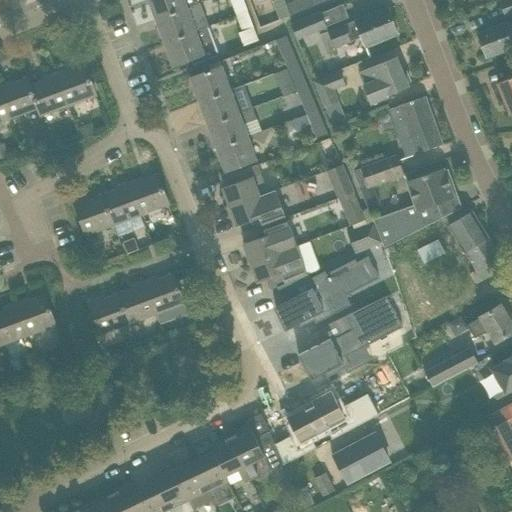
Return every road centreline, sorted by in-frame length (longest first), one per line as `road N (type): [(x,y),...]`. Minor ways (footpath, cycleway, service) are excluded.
road 1 (residential): [(31,511),(44,493),(248,391),(252,363),(223,309),(161,140),(136,124)]
road 2 (residential): [(511,226),(413,0)]
road 3 (residential): [(30,257),(9,206),(136,124)]
road 4 (residential): [(136,124),(85,0)]
